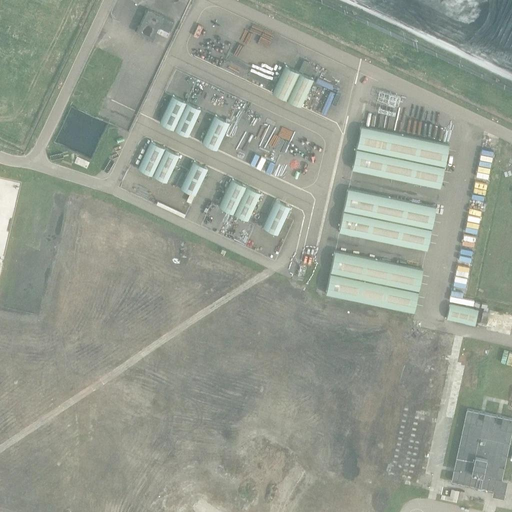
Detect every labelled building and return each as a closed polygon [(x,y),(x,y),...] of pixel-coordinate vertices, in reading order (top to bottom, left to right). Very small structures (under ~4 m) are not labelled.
[(158,26),(161,28),(159,32),(166,35),(173,21),(147,8),(136,32),(152,39),(158,26)] [(209,37),(197,64),(225,76),(237,49),(209,37)] [(301,107),(313,80),(285,67),(272,94),(301,107)] [(187,138),(199,110),(171,97),(158,125),(187,138)] [(201,144),(216,151),(229,123),(214,116),(201,144)] [(440,186),(448,144),(361,126),(351,168),(440,186)] [(166,183),(179,155),(150,142),(137,169),(166,183)] [(284,148),(271,176),(299,188),(311,161),(284,148)] [(195,195),(208,168),(193,161),(180,188),(195,195)] [(248,222),(261,194),(232,181),(220,209),(248,222)] [(426,249),(435,207),(347,189),(338,231),(426,249)] [(277,235),(290,208),(275,201),(262,228),(277,235)] [(414,311),(422,269),(335,250),(326,293),(414,311)] [(447,321),(475,327),(478,311),(451,305),(447,321)] [(492,322),(511,326),(511,314),(495,311),(492,322)] [(511,419),(467,410),(452,482),(500,492),(511,435),(511,419)]
